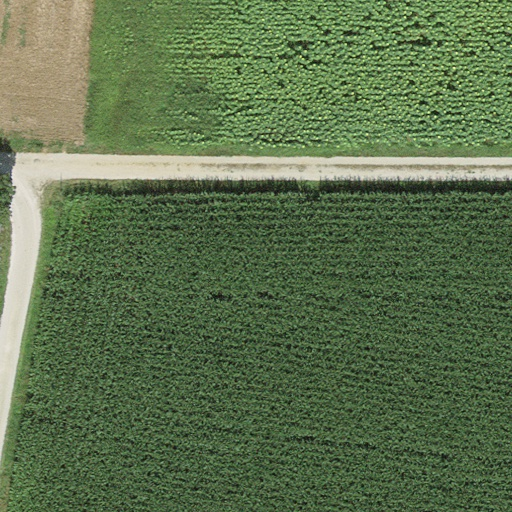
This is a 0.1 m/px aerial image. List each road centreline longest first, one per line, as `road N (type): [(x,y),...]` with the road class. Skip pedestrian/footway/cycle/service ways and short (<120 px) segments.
road 1 (track): [(511,176),(23,177)]
road 2 (track): [(23,177),(26,250),(0,378)]
